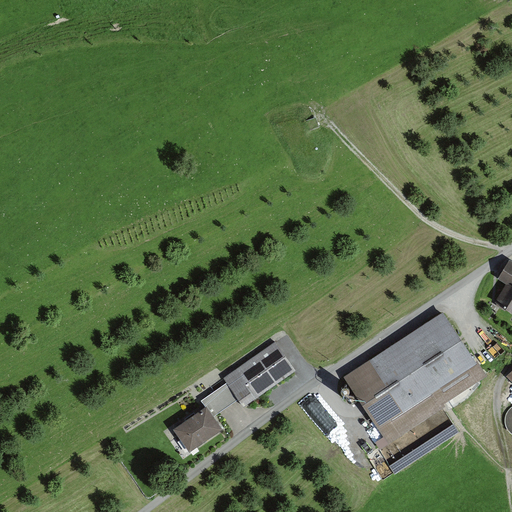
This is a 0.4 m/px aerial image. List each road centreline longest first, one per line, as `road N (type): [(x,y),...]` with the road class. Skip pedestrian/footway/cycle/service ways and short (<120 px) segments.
road 1 (unclassified): [(511,250),(311,385),(143,511)]
road 2 (track): [(322,110),(420,214),(468,242),(510,251)]
road 3 (track): [(511,492),(496,399),(511,365)]
